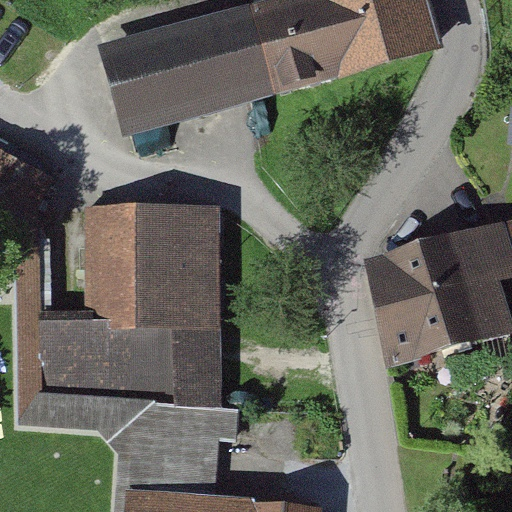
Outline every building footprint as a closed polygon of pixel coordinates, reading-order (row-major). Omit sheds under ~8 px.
[(132,132),(297,87),(284,10),(281,0),(274,0),(253,6),(254,18),(114,56),(132,132)] [(436,46),(423,0),(317,0),(284,10),(297,87),(436,46)] [(0,154),(0,190),(36,212),(50,184),(0,154)] [(148,511),(148,505),(149,482),(183,484),(183,496),(206,496),(210,436),(236,440),(238,408),(214,407),(215,211),(86,212),(88,324),(36,325),(37,420),(111,421),(134,448),(130,511),(148,511)] [(372,273),(392,361),(511,329),(497,285),(511,277),(511,272),(500,228),(393,260),(394,270),(372,273)]
